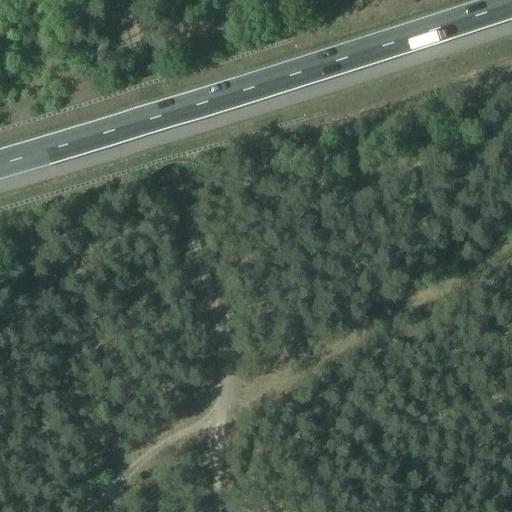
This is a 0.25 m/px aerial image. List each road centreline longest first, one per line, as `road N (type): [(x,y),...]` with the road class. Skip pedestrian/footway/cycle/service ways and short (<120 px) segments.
road 1 (motorway): [(0,165),(511,5)]
road 2 (track): [(221,411),(225,381),(213,297),(123,0)]
road 3 (unknown): [(221,411),(511,226)]
road 4 (track): [(90,511),(162,442),(221,411)]
